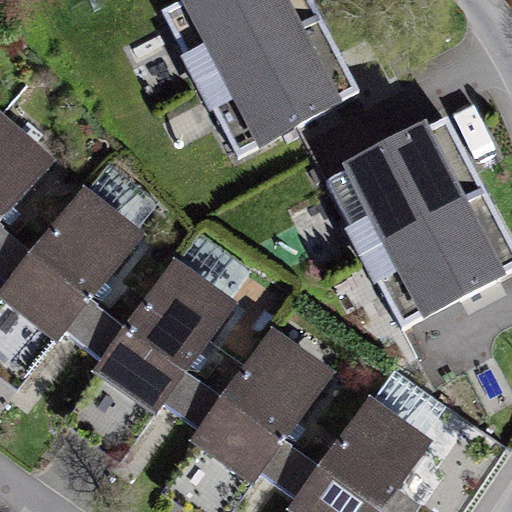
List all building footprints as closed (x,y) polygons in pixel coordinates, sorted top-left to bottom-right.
[(190,0),(162,14),(200,87),(321,24),(308,0),(190,0)] [(321,24),(200,87),(238,160),(359,97),(321,24)] [(363,260),(485,198),(448,125),(326,187),(363,260)] [(0,228),(48,175),(0,131),(0,291),(21,266),(0,246),(0,228)] [(138,247),(76,197),(21,266),(0,291),(0,384),(18,399),(60,347),(91,373),(115,339),(84,313),(138,247)] [(511,248),(485,198),(363,260),(403,332),(511,276),(511,248)] [(233,311),(169,265),(115,339),(91,373),(56,421),(122,469),(161,415),(194,439),(217,405),(183,380),(233,311)] [(330,379),(264,335),(217,405),(194,439),(156,495),(181,511),(242,511),(261,485),(296,510),(319,476),(282,449),(330,379)] [(425,449),(365,408),(319,476),(296,510),(294,511),(407,511),(390,500),(425,449)]
